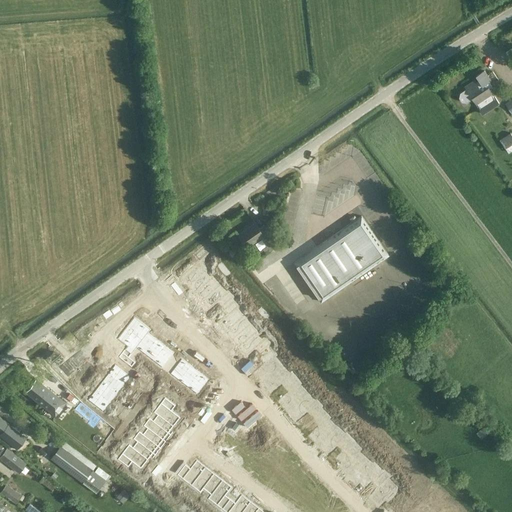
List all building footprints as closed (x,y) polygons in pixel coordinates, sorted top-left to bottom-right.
[(483,115),(500,104),(490,89),(493,87),(490,82),(492,81),(484,71),(476,75),(479,80),(477,82),(475,80),(465,87),(466,89),(463,92),(461,94),(460,95),(460,97),(461,98),(461,99),(462,100),(463,101),(464,101),(466,102),(468,101),(473,99),(483,115)] [(511,134),(511,133),(500,140),(505,149),(511,144),(511,134)] [(361,216),(294,263),(321,302),(389,256),(361,216)] [(263,249),(266,254),(278,246),(264,225),(259,229),(255,223),(238,235),(246,248),(262,237),(268,246),(263,249)] [(204,246),(192,255),(198,262),(210,252),(204,246)] [(219,262),(215,266),(220,272),(224,268),(219,262)] [(194,263),(176,278),(185,288),(203,273),(194,263)] [(224,268),(220,272),(224,277),(229,273),(224,268)] [(203,273),(185,288),(192,296),(209,281),(203,273)] [(209,281),(192,296),(198,304),(216,289),(209,281)] [(216,289),(198,304),(208,315),(220,305),(224,310),(234,301),(228,295),(224,299),(216,289)] [(228,319),(217,327),(223,334),(239,320),(235,315),(239,311),(234,305),(224,314),(228,319)] [(138,320),(126,335),(133,341),(126,349),(132,352),(138,345),(139,343),(150,329),(138,320)] [(236,326),(224,336),(229,341),(241,331),(236,326)] [(150,329),(139,343),(145,347),(155,336),(149,331),(150,329)] [(243,333),(231,343),(235,348),(247,339),(243,333)] [(155,336),(145,348),(151,353),(161,341),(155,336)] [(249,340),(237,350),(242,357),(250,351),(253,354),(260,348),(257,343),(254,346),(249,340)] [(161,342),(152,354),(158,359),(168,347),(161,342)] [(169,347),(160,359),(166,365),(176,352),(169,347)] [(177,354),(167,366),(174,370),(183,358),(177,354)] [(184,359),(174,371),(181,376),(191,364),(184,359)] [(261,372),(252,379),(258,386),(271,376),(266,369),(269,367),(265,363),(258,368),(261,372)] [(107,374),(101,381),(113,390),(119,383),(107,374)] [(273,378),(260,388),(266,396),(275,388),(277,391),(285,385),(281,381),(278,384),(273,378)] [(36,379),(25,392),(55,416),(65,403),(36,379)] [(101,381),(97,387),(108,397),(113,391),(101,381)] [(96,388),(91,394),(103,404),(108,398),(96,388)] [(286,400),(276,407),(281,412),(285,409),(287,411),(283,415),(296,404),(291,397),(293,395),(290,391),(283,397),(286,400)] [(91,395),(85,401),(98,411),(103,404),(91,395)] [(80,402),(74,410),(89,422),(95,415),(80,402)] [(165,410),(160,415),(173,425),(178,419),(171,413),(173,410),(166,404),(163,408),(165,410)] [(297,404),(284,416),(290,423),(299,415),(302,418),(309,412),(306,408),(303,411),(297,404)] [(0,417),(0,433),(0,434),(0,437),(10,445),(19,432),(0,417)] [(159,417),(155,421),(168,431),(172,427),(159,417)] [(154,424),(150,428),(162,438),(166,434),(154,424)] [(315,434),(307,442),(313,449),(325,438),(320,431),(323,429),(319,425),(312,431),(315,434)] [(481,440),(489,433),(483,427),(475,434),(481,440)] [(148,431),(144,436),(157,446),(160,441),(148,431)] [(143,438),(139,443),(152,452),(155,447),(143,438)] [(328,439),(316,450),(322,458),(330,450),(333,453),(340,446),(336,443),(334,445),(328,439)] [(93,463),(64,441),(50,459),(83,484),(96,493),(106,480),(107,481),(111,476),(96,465),(93,463)] [(0,445),(0,444),(0,456),(0,457),(0,456),(0,458),(18,473),(27,463),(6,448),(6,449),(0,445)] [(138,445),(134,450),(147,460),(151,454),(138,445)] [(127,454),(124,458),(131,464),(134,461),(141,467),(146,460),(133,451),(129,456),(127,454)] [(339,468),(336,471),(343,478),(354,467),(349,462),(353,459),(348,453),(336,464),(339,468)] [(188,469),(182,476),(186,479),(187,477),(193,482),(203,470),(196,464),(191,471),(188,469)] [(205,471),(195,483),(201,488),(211,476),(205,471)] [(357,471),(346,481),(352,489),(355,485),(359,489),(371,478),(365,473),(362,476),(357,471)] [(213,478),(204,490),(209,495),(219,483),(213,478)] [(0,492),(16,503),(22,495),(6,484),(0,492)] [(220,485),(210,496),(216,501),(215,503),(219,506),(225,499),(222,497),(227,490),(220,485)] [(375,496),(368,503),(376,511),(381,506),(383,507),(389,501),(381,493),(383,491),(379,487),(373,493),(375,496)] [(231,505),(225,511),(241,511),(246,506),(239,501),(234,507),(231,505)] [(0,511),(12,511),(0,503),(0,511)]
